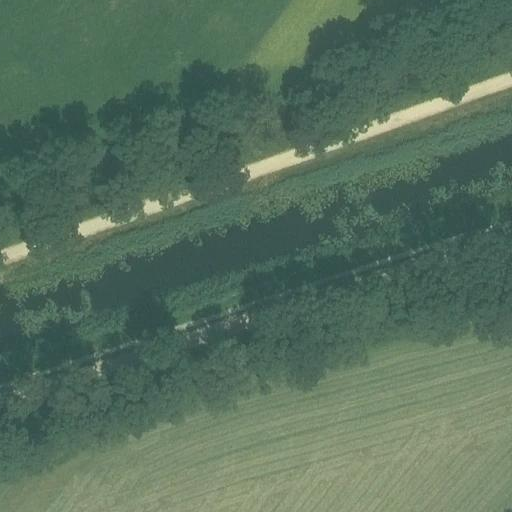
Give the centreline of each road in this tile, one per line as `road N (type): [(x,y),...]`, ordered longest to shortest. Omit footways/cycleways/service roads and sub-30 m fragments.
road 1 (track): [(511,81),(0,256)]
road 2 (track): [(0,403),(511,245)]
